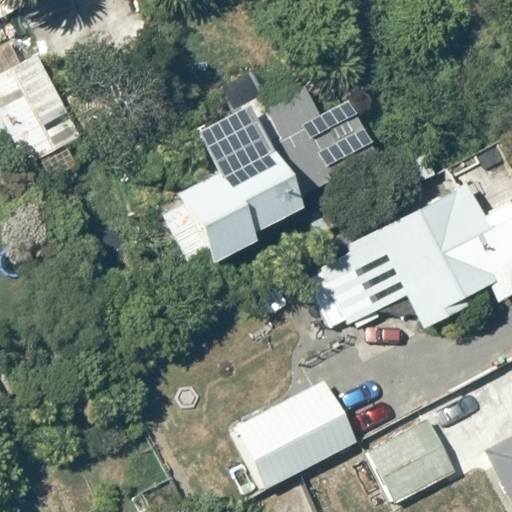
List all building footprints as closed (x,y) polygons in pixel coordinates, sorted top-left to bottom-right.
[(20,28),(0,38),(0,164),(5,174),(77,135),(20,28)] [(328,57),(181,134),(198,167),(152,191),(192,268),(247,239),(242,230),(380,157),(328,57)] [(447,189),(296,272),(330,332),(397,295),(421,339),(462,316),(454,303),(481,288),(492,309),(511,297),(511,168),(498,143),(439,175),(447,189)] [(421,147),(387,167),(402,191),(435,171),(421,147)] [(325,381),(240,428),(273,488),(359,440),(325,381)] [(428,417),(369,448),(399,505),(459,474),(428,417)] [(511,511),(511,433),(479,450),(509,511),(511,511)]
